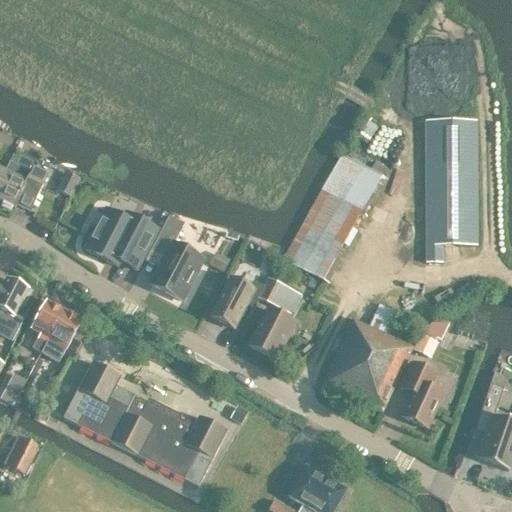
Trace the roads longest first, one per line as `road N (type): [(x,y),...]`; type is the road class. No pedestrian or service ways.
road 1 (residential): [(473,502),(0,231)]
road 2 (track): [(292,403),(352,296),(384,280),(469,265),(511,277)]
